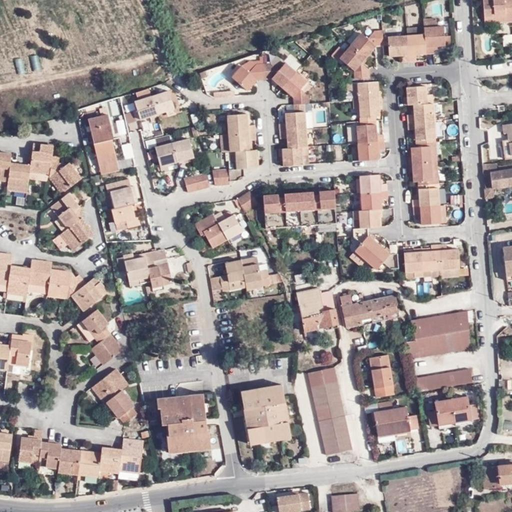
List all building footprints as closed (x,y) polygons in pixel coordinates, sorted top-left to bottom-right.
[(511,0),(480,0),(482,19),(495,18),(495,22),(495,24),(511,23),(511,14),(511,13),(511,0)] [(435,19),(422,20),(423,28),(425,54),(433,54),(433,51),(432,46),(438,46),(450,45),(449,36),(446,36),(443,37),(443,27),(435,27),(435,19)] [(423,28),(405,29),(406,37),(408,62),(415,62),(415,55),(425,54),(423,28)] [(360,34),(350,47),(365,60),(376,47),(383,46),(382,38),(382,32),(373,32),(366,40),(360,34)] [(511,33),(503,34),(504,46),(511,45),(511,33)] [(408,62),(406,37),(388,38),(388,46),(389,57),(400,57),(400,63),(408,62)] [(339,59),(345,52),(339,47),(331,56),(337,61),(339,59)] [(365,60),(350,47),(345,52),(339,59),(354,71),(354,79),(356,79),(369,79),(369,71),(361,64),(365,60)] [(277,57),(271,65),(278,72),(285,64),(277,57)] [(264,81),(263,65),(256,65),(253,61),(242,68),(232,79),(247,93),(256,81),(264,81)] [(271,65),(263,65),(264,81),(272,80),(282,89),(295,73),(285,64),(278,72),(271,65)] [(306,83),(295,73),(282,89),(293,98),(294,106),(305,105),(309,105),(308,98),(300,90),(306,83)] [(352,99),(352,101),(381,100),(380,93),(378,92),(378,88),(377,83),(369,83),(357,84),(357,93),(352,94),(352,99)] [(347,94),(352,94),(357,93),(357,84),(347,85),(347,94)] [(413,105),(432,104),(431,96),(426,96),(426,87),(406,89),(407,98),(403,98),(404,106),(413,105)] [(165,113),(174,111),(169,93),(157,97),(155,92),(150,93),(149,91),(136,94),(138,102),(135,103),(137,111),(133,112),(136,121),(150,118),(152,123),(158,121),(157,115),(165,113)] [(381,100),(352,101),(353,110),(359,110),(359,118),(374,117),(379,117),(379,107),(381,107),(381,100)] [(433,121),(432,104),(413,105),(413,116),(406,116),(407,123),(433,121)] [(305,113),(305,105),(294,106),(294,113),(305,113)] [(106,106),(87,113),(88,117),(107,110),(106,106)] [(328,110),(318,111),(319,122),(329,121),(328,110)] [(287,124),(279,125),(280,132),(306,130),(305,113),(294,113),(286,114),(287,124)] [(118,170),(111,139),(113,138),(107,114),(88,119),(100,174),(118,170)] [(197,114),(191,115),(194,125),(200,123),(197,114)] [(227,117),(228,136),(253,134),(253,127),(247,127),(246,116),(227,117)] [(434,139),(433,121),(407,123),(407,131),(414,130),(415,140),(434,139)] [(510,155),(511,154),(511,123),(503,125),(504,133),(508,133),(510,155)] [(357,145),(383,143),(383,136),(376,136),(375,126),(360,127),(356,127),(357,145)] [(306,130),(280,132),(281,140),(288,140),(289,150),(307,148),(306,130)] [(228,136),(221,137),(222,154),(230,153),(249,152),(248,142),(254,142),(253,134),(228,136)] [(169,135),(155,139),(157,147),(155,147),(161,172),(168,170),(167,166),(166,163),(176,161),(172,143),(169,135)] [(176,161),(177,164),(177,165),(185,163),(184,159),(193,157),(188,139),(172,143),(176,161)] [(358,162),(378,161),(377,151),(384,151),(383,143),(357,145),(358,162)] [(430,155),(435,155),(435,143),(415,144),(415,147),(429,146),(430,155)] [(33,144),(30,165),(30,171),(50,174),(52,157),(52,154),(47,154),(48,146),(33,144)] [(308,146),(309,161),(333,160),(332,144),(308,146)] [(408,165),(436,163),(435,155),(430,155),(429,146),(415,147),(410,148),(411,158),(408,158),(408,165)] [(308,157),(307,148),(289,150),(280,150),(280,158),(283,158),(284,167),(303,166),(302,157),(308,157)] [(249,152),(230,153),(230,162),(236,162),(236,170),(243,170),(256,169),(255,168),(255,159),(258,159),(257,151),(249,152)] [(0,153),(0,180),(8,182),(10,166),(11,163),(11,157),(5,156),(5,154),(0,153)] [(52,157),(50,174),(49,178),(62,194),(81,179),(69,164),(66,166),(59,172),(57,170),(58,165),(59,158),(52,157)] [(437,180),(436,163),(408,165),(409,173),(412,173),(412,182),(417,182),(437,180)] [(10,166),(8,182),(7,189),(27,192),(29,176),(30,171),(30,165),(18,164),(17,167),(10,166)] [(489,165),(482,166),(484,190),(493,189),(511,186),(511,169),(496,172),(496,168),(489,169),(489,165)] [(243,170),(236,170),(229,171),(230,183),(237,182),(244,178),(243,170)] [(50,174),(30,171),(29,176),(47,179),(47,178),(49,178),(50,174)] [(221,171),(212,172),(215,186),(222,186),(221,171)] [(230,183),(229,171),(221,171),(222,186),(230,185),(230,183)] [(212,172),(211,172),(205,174),(209,189),(215,187),(215,186),(212,172)] [(198,176),(202,190),(209,189),(205,174),(198,176)] [(379,175),(359,177),(360,194),(387,192),(386,184),(380,185),(379,175)] [(191,178),(195,192),(202,190),(198,176),(191,178)] [(183,181),(187,194),(195,192),(191,178),(183,181)] [(126,221),(128,229),(140,225),(138,218),(135,218),(134,212),(133,207),(132,205),(135,204),(131,188),(129,181),(106,187),(108,194),(111,193),(115,209),(112,210),(115,224),(126,221)] [(439,206),(438,188),(418,190),(418,200),(412,201),(413,208),(439,206)] [(484,190),(485,198),(493,197),(493,189),(484,190)] [(244,196),(252,209),(258,205),(250,192),(244,196)] [(387,192),(360,194),(362,212),(381,211),(380,200),(387,199),(387,192)] [(79,207),(69,193),(51,207),(60,218),(68,229),(79,220),(74,214),(74,211),(79,207)] [(301,228),(336,225),(336,214),(334,193),(319,195),(319,196),(320,209),(314,209),(313,196),(313,195),(284,197),(284,198),(286,211),(279,212),(278,199),(278,198),(263,199),(266,230),(287,229),(301,228)] [(451,203),(463,202),(463,194),(451,195),(451,203)] [(237,200),(244,214),(252,209),(244,196),(237,200)] [(82,205),(79,207),(74,211),(74,214),(79,220),(82,218),(83,207),(82,205)] [(440,224),(439,206),(413,208),(413,216),(420,215),(420,225),(440,224)] [(359,221),(359,229),(368,229),(380,228),(379,218),(382,218),(381,211),(362,212),(361,212),(353,212),(354,221),(359,221)] [(242,232),(234,216),(232,217),(230,212),(223,216),(221,213),(214,217),(213,215),(195,225),(201,236),(204,234),(212,248),(242,232)] [(68,229),(60,218),(56,222),(64,232),(68,229)] [(82,218),(79,220),(68,229),(64,232),(58,237),(66,246),(71,252),(95,234),(82,218)] [(117,231),(128,229),(126,221),(115,224),(117,231)] [(355,252),(365,262),(379,246),(368,236),(368,229),(359,229),(353,230),(353,237),(361,245),(355,252)] [(58,237),(57,237),(53,241),(60,251),(66,246),(58,237)] [(423,271),(440,270),(438,245),(431,246),(431,249),(431,251),(421,252),(423,271)] [(440,270),(441,277),(458,277),(458,269),(459,269),(458,249),(446,250),(446,245),(438,245),(440,270)] [(390,270),(398,270),(397,255),(390,255),(379,246),(365,262),(376,271),(383,264),(390,270)] [(506,281),(511,280),(511,246),(502,248),(506,281)] [(414,277),(423,277),(423,271),(421,252),(421,249),(413,250),(413,253),(410,253),(404,253),(405,280),(414,279),(414,277)] [(152,290),(163,287),(172,285),(168,266),(155,269),(154,263),(167,261),(165,252),(160,252),(145,255),(145,258),(134,261),(133,257),(133,256),(124,258),(118,260),(122,273),(127,272),(129,283),(139,281),(150,279),(152,287),(152,290)] [(0,253),(0,283),(8,285),(10,270),(10,267),(11,256),(0,253)] [(210,279),(211,287),(222,285),(223,291),(230,290),(230,288),(229,284),(244,281),(245,283),(260,280),(262,286),(269,285),(268,276),(267,271),(259,272),(257,258),(225,264),(226,270),(227,274),(227,275),(210,279)] [(29,284),(49,287),(51,271),(51,263),(31,260),(30,269),(29,284)] [(27,296),(29,284),(30,269),(18,268),(18,270),(10,270),(8,285),(7,292),(7,294),(24,296),(27,296)] [(48,296),(68,298),(72,296),(86,285),(81,279),(78,281),(75,278),(72,273),(51,271),(49,287),(48,296)] [(270,275),(272,282),(280,280),(278,273),(270,275)] [(100,283),(96,277),(90,282),(94,287),(100,283)] [(229,284),(230,288),(245,285),(246,290),(262,288),(262,286),(260,280),(245,283),(244,281),(229,284)] [(72,296),(83,312),(107,294),(100,283),(94,287),(90,282),(86,285),(72,296)] [(0,283),(0,290),(7,292),(8,285),(0,283)] [(324,311),(320,293),(319,288),(297,293),(305,331),(326,326),(337,323),(334,309),(324,311)] [(331,291),(320,293),(324,311),(334,309),(331,291)] [(341,297),(347,326),(399,315),(394,295),(352,304),(350,294),(341,297)] [(98,309),(77,325),(90,342),(95,338),(99,344),(111,335),(107,329),(106,325),(108,324),(98,309)] [(406,343),(409,359),(470,348),(467,311),(411,321),(414,339),(414,342),(406,343)] [(33,336),(23,335),(23,337),(12,336),(12,340),(32,343),(33,336)] [(92,349),(104,366),(123,351),(111,335),(99,344),(92,349)] [(29,367),(32,343),(12,340),(11,346),(9,365),(29,367)] [(0,369),(8,371),(9,365),(11,346),(0,344),(0,369)] [(376,398),(393,395),(387,354),(370,357),(376,398)] [(352,449),(334,367),(308,372),(326,455),(352,449)] [(413,379),(416,392),(472,382),(470,369),(413,379)] [(128,387),(128,386),(122,380),(120,382),(117,378),(120,376),(119,375),(115,371),(91,389),(103,405),(105,404),(121,392),(128,387)] [(246,415),(251,440),(268,437),(269,441),(275,440),(274,436),(291,433),(282,384),(242,392),(245,409),(251,408),(252,414),(246,415)] [(132,408),(121,392),(105,404),(117,420),(118,419),(123,425),(136,416),(131,409),(132,408)] [(157,409),(160,408),(163,408),(164,417),(161,417),(161,425),(168,425),(168,437),(166,437),(167,449),(170,449),(181,448),(181,452),(196,451),(196,447),(207,446),(209,446),(208,433),(206,433),(205,425),(197,426),(197,421),(205,421),(204,413),(201,413),(200,404),(203,404),(203,395),(156,400),(157,409)] [(451,399),(454,422),(479,417),(477,403),(468,405),(466,396),(451,399)] [(430,426),(454,422),(451,399),(435,402),(436,411),(429,412),(430,426)] [(373,412),(377,435),(393,432),(418,428),(416,414),(407,415),(406,407),(393,409),(391,401),(378,403),(379,411),(373,412)] [(511,429),(511,421),(504,420),(503,429),(511,429)] [(42,431),(34,430),(32,439),(20,437),(18,461),(38,463),(41,442),(42,431)] [(393,432),(377,435),(379,442),(395,440),(393,432)] [(0,460),(9,462),(12,438),(5,437),(5,434),(0,433),(0,460)] [(122,451),(119,472),(137,474),(139,475),(143,442),(123,440),(122,451)] [(38,463),(37,466),(58,469),(60,449),(61,445),(41,442),(38,463)] [(99,471),(119,474),(119,472),(122,451),(102,448),(101,454),(99,471)] [(58,469),(57,472),(77,475),(80,451),(60,449),(58,469)] [(80,451),(77,475),(98,478),(99,471),(101,454),(80,451)] [(0,460),(0,467),(8,469),(9,462),(0,460)] [(511,482),(511,464),(508,465),(508,461),(499,461),(499,466),(482,468),(484,488),(500,487),(500,484),(511,482)] [(278,511),(286,511),(309,509),(307,493),(276,497),(278,511)] [(332,511),(342,511),(359,510),(357,493),(331,495),(332,511)]
